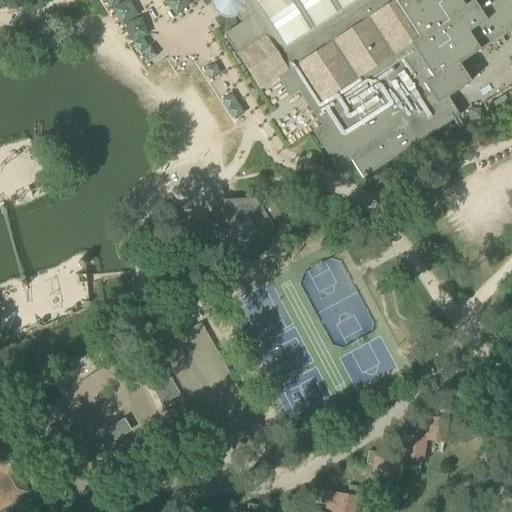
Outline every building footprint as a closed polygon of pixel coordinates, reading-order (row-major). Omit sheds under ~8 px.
[(313,133),(337,170),(351,161),(363,179),(459,117),(447,99),(470,84),(458,65),(511,30),(511,0),(210,0),(210,1),(210,2),(210,3),(211,3),(211,4),(211,5),(211,6),(211,7),(212,8),(212,9),(213,10),(213,11),(214,12),(214,13),(215,13),(215,14),(216,15),(217,15),(217,16),(218,16),(219,17),(220,17),(221,18),(222,18),(223,19),(224,19),(225,19),(226,19),(227,19),(228,20),(229,20),(230,19),(231,19),(232,19),(233,19),(234,19),(234,18),(235,18),(236,18),(237,17),(241,24),(233,29),(233,30),(224,36),(248,73),(260,92),(278,80),(290,97),(313,133)] [(405,183),(400,176),(393,180),(396,184),(398,188),(405,183)] [(257,199),(222,202),(194,257),(199,265),(207,261),(214,272),(238,270),(237,259),(259,256),(273,229),(274,226),(271,223),(281,216),(270,199),(260,206),(257,199)] [(413,415),(411,424),(418,426),(416,437),(415,438),(424,440),(424,441),(425,441),(443,444),(449,411),(440,409),(438,420),(413,415)] [(237,464),(242,472),(273,453),(269,445),(264,447),(255,432),(232,446),(241,461),(237,464)] [(415,438),(416,437),(391,432),(389,444),(395,445),(393,457),(402,459),(421,462),(425,441),(424,441),(424,440),(415,438)] [(0,509),(29,493),(21,479),(38,469),(18,434),(0,444),(0,509)] [(369,452),(367,465),(373,466),(371,477),(398,482),(402,459),(393,457),(393,456),(369,452)] [(326,505),(325,511),(353,511),(358,488),(349,486),(347,496),(323,491),(320,504),(326,505)]
